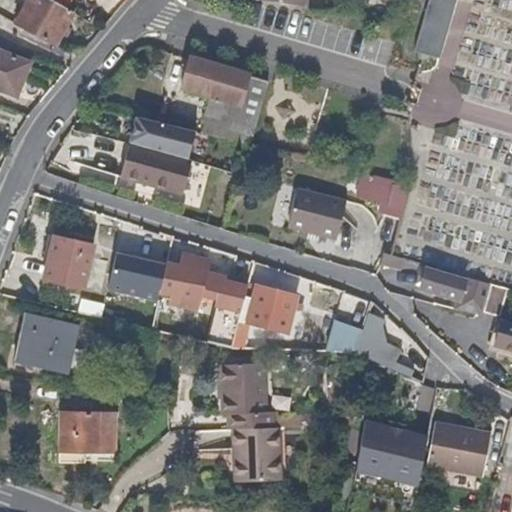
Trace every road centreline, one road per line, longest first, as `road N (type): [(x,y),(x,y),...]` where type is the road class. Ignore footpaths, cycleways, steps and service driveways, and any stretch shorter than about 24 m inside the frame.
road 1 (residential): [(12,175),(360,280),(449,363),(511,405)]
road 2 (residential): [(12,175),(56,101),(143,0)]
